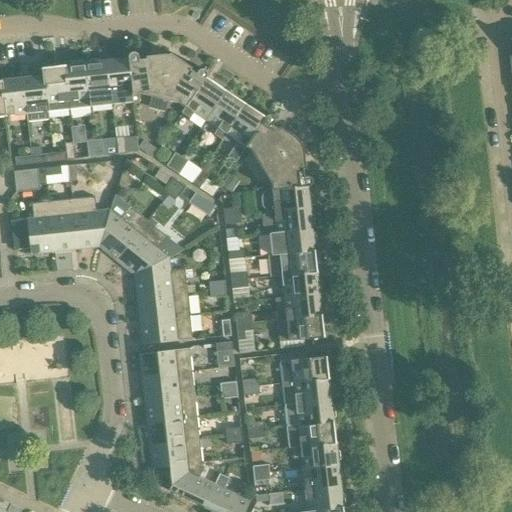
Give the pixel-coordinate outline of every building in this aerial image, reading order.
[(128,57),(128,58),(128,59),(129,59),(133,94),(139,93),(149,96),(146,111),(163,115),(166,100),(181,104),(185,107),(186,107),(206,77),(206,78),(207,76),(207,75),(207,74),(207,72),(206,71),(205,70),(204,69),(202,69),(201,69),(200,70),(199,70),(198,71),(196,74),(190,70),(192,68),(178,59),(175,57),(172,55),(172,54),(170,54),(166,55),(162,55),(146,57),(146,59),(139,60),(139,56),(138,55),(138,54),(137,53),(135,53),(134,52),(133,52),(131,53),(130,53),(129,54),(129,55),(128,56),(128,57)] [(86,63),(90,99),(91,107),(112,104),(107,61),(101,61),(98,59),(91,60),(88,63),(86,63)] [(129,59),(128,59),(107,61),(112,104),(134,102),(133,94),(129,59)] [(71,65),(64,66),(68,101),(90,99),(86,63),(84,63),(81,61),(73,62),(71,65)] [(64,66),(42,68),(43,76),(44,76),(47,104),(48,103),(68,101),(64,66)] [(43,76),(22,78),(26,114),(27,124),(49,122),(48,112),(49,111),(48,103),(47,104),(44,76),(43,76)] [(185,107),(181,113),(190,119),(194,112),(206,120),(226,91),(206,78),(206,77),(186,107),(185,107)] [(22,78),(1,81),(5,116),(26,114),(22,78)] [(226,91),(206,120),(218,128),(214,134),(222,140),(226,134),(245,104),(226,91)] [(226,134),(238,142),(228,156),(236,162),(246,148),(246,147),(266,117),(265,117),(245,104),(226,134)] [(246,147),(246,148),(251,150),(261,167),(302,143),(301,142),(300,142),(298,139),(295,137),(280,127),(279,129),(272,125),(274,122),(275,121),(275,120),(275,118),(274,117),(273,115),(272,115),(271,114),(269,114),(268,114),(267,115),(266,116),(265,117),(266,117),(246,147)] [(124,137),(116,138),(118,154),(126,153),(124,137)] [(102,139),(94,140),(96,156),(104,156),(102,139)] [(94,140),(87,141),(88,157),(96,156),(94,140)] [(143,140),(137,148),(152,158),(158,150),(143,140)] [(73,143),(65,144),(67,160),(75,159),(73,143)] [(302,143),(261,167),(271,184),(272,190),(308,186),(308,187),(310,186),(311,185),(312,184),(312,183),(313,182),(313,180),(312,179),(311,178),(310,177),(309,176),(307,176),(304,176),(303,169),(306,169),(304,151),(303,147),(301,144),(302,143)] [(42,154),(41,147),(30,149),(31,156),(42,154)] [(175,152),(166,166),(173,170),(182,157),(175,152)] [(48,154),(31,156),(32,164),(48,162),(48,154)] [(31,156),(15,157),(16,165),(32,164),(31,156)] [(182,157),(173,170),(179,175),(188,161),(182,157)] [(75,165),(67,166),(69,182),(77,181),(75,165)] [(61,166),(45,168),(46,176),(62,174),(61,166)] [(39,179),(15,182),(16,192),(40,190),(39,185),(47,184),(46,176),(45,168),(37,169),(39,179)] [(37,169),(14,172),(15,182),(39,179),(37,169)] [(202,170),(193,184),(200,188),(209,175),(202,170)] [(173,178),(163,191),(169,196),(179,183),(173,178)] [(179,183),(169,196),(175,200),(185,188),(179,183)] [(262,194),(261,199),(262,205),(264,209),(268,212),(310,207),(308,187),(308,186),(272,190),(264,191),(262,194)] [(95,197),(71,199),(77,249),(99,247),(110,210),(96,211),(95,197)] [(71,199),(49,202),(54,252),(77,249),(71,199)] [(33,218),(11,221),(14,247),(18,250),(30,248),(31,254),(54,252),(49,202),(32,204),(33,218)] [(110,210),(99,247),(117,261),(149,222),(130,207),(121,219),(110,210)] [(239,207),(223,209),(224,217),(240,215),(239,207)] [(268,212),(263,216),(264,227),(270,229),(270,230),(269,230),(269,234),(312,229),(312,227),(314,224),(314,216),(311,214),(310,207),(268,212)] [(240,215),(224,217),(225,225),(241,223),(240,215)] [(149,222),(117,261),(135,276),(169,257),(158,248),(167,237),(149,222)] [(272,255),(315,250),(314,244),(316,241),(315,234),(313,231),(312,229),(269,234),(272,255)] [(244,250),(228,252),(229,260),(245,258),(244,250)] [(315,253),(315,250),(272,255),(272,256),(267,256),(270,277),(281,276),(317,272),(316,266),(319,263),(318,255),(315,253)] [(169,257),(135,276),(137,298),(187,293),(186,280),(192,279),(191,270),(185,271),(185,269),(170,271),(169,257)] [(247,272),(230,274),(231,281),(247,280),(247,272)] [(317,272),(281,276),(284,297),(320,293),(319,291),(322,288),(321,280),(318,278),(317,272)] [(247,280),(231,281),(232,289),(248,287),(247,280)] [(279,280),(268,281),(271,297),(282,295),(279,280)] [(225,281),(209,282),(209,290),(226,288),(225,281)] [(226,288),(209,290),(210,298),(227,296),(226,288)] [(260,303),(260,288),(243,289),(244,304),(260,303)] [(187,293),(137,298),(140,321),(190,315),(187,293)] [(320,293),(284,297),(275,298),(277,320),(322,315),(321,309),(324,306),(323,298),(320,296),(320,293)] [(190,315),(140,321),(142,344),(192,339),(190,315)] [(251,315),(235,317),(236,324),(252,323),(251,315)] [(322,315),(277,320),(280,350),(311,346),(310,339),(324,337),(322,315)] [(229,320),(221,321),(223,337),(231,336),(229,320)] [(252,323),(236,324),(238,340),(245,340),(244,331),(253,330),(252,323)] [(232,342),(215,344),(216,352),(232,350),(232,342)] [(189,348),(139,354),(142,377),(192,372),(189,348)] [(326,356),(280,362),(282,384),(329,379),(326,356)] [(192,372),(142,377),(144,400),(195,394),(192,372)] [(258,379),(242,380),(243,388),(259,386),(258,379)] [(329,379),(282,384),(285,405),(331,400),(331,394),(333,391),(332,383),(329,381),(329,379)] [(236,382),(220,384),(221,391),(237,390),(236,382)] [(259,386),(243,388),(244,396),(260,394),(259,386)] [(237,390),(221,391),(221,399),(238,397),(237,390)] [(195,394),(144,400),(147,423),(197,417),(195,394)] [(331,400),(285,405),(287,427),(298,425),(334,421),(333,419),(336,416),(335,409),(332,406),(331,400)] [(197,417),(147,423),(149,445),(200,440),(197,417)] [(298,425),(300,446),(300,447),(336,443),(334,421),(298,425)] [(263,422),(247,423),(248,431),(264,429),(263,422)] [(241,427),(225,429),(226,437),(242,435),(241,427)] [(264,429),(248,431),(248,439),(265,437),(264,429)] [(242,435),(226,437),(226,444),(243,443),(242,435)] [(200,440),(149,445),(152,468),(202,462),(200,440)] [(300,446),(293,447),(294,458),(301,457),(302,468),(338,464),(338,462),(340,459),(340,451),(337,449),(336,443),(300,447),(300,446)] [(202,462),(152,468),(154,484),(204,507),(214,485),(199,477),(203,470),(202,462)] [(268,464),(252,466),(253,474),(269,472),(268,464)] [(338,464),(302,468),(305,490),(341,486),(340,480),(342,477),(341,468),(339,466),(338,464)] [(269,472),(253,474),(254,482),(270,480),(269,472)] [(214,485),(204,507),(213,511),(244,511),(250,501),(224,489),(229,478),(219,474),(214,485)] [(341,486),(305,490),(307,511),(343,508),(343,505),(345,502),(344,494),(341,492),(341,486)]
